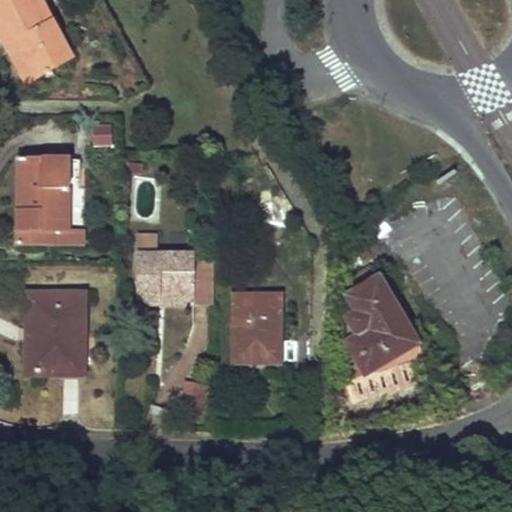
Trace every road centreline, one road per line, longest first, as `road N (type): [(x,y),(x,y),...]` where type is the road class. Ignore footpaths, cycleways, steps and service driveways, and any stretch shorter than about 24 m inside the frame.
road 1 (residential): [(0,462),(332,459),(509,417)]
road 2 (residential): [(358,47),(318,72),(293,70),(277,45),(277,0)]
